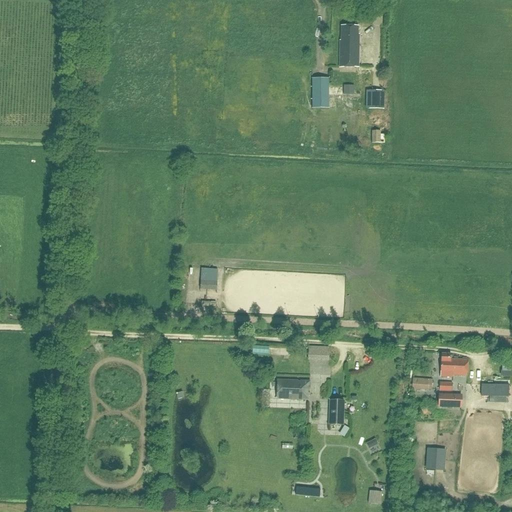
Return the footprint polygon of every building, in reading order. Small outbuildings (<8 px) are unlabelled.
[(339,41),(338,68),(358,68),(359,32),(358,32),(358,26),(340,26),(340,41),(339,41)] [(362,71),(362,89),(371,89),(372,71),(362,71)] [(328,79),(312,79),(312,109),(328,109),(328,79)] [(383,91),(367,91),(367,109),(383,110),(383,91)] [(380,135),(380,132),(372,132),(372,144),(384,144),(384,135),(380,135)] [(216,291),(216,282),(200,281),(200,290),(216,291)] [(468,360),(450,360),(451,355),(441,354),(441,363),(440,363),(440,377),(452,378),(452,376),(467,376),(468,360)] [(412,379),(412,385),(409,385),(409,389),(431,390),(432,381),(428,381),(428,380),(412,379)] [(277,381),(277,399),(308,400),(309,394),(306,394),(306,388),(309,388),(309,382),(300,382),(300,384),(297,384),(297,382),(277,381)] [(439,383),(439,391),(452,391),(452,384),(439,383)] [(508,385),(481,385),(480,396),(489,396),(489,403),(506,403),(506,397),(508,397),(508,385)] [(438,407),(455,408),(455,396),(438,395),(438,407)] [(343,401),(329,401),(329,425),(343,425),(343,401)]
